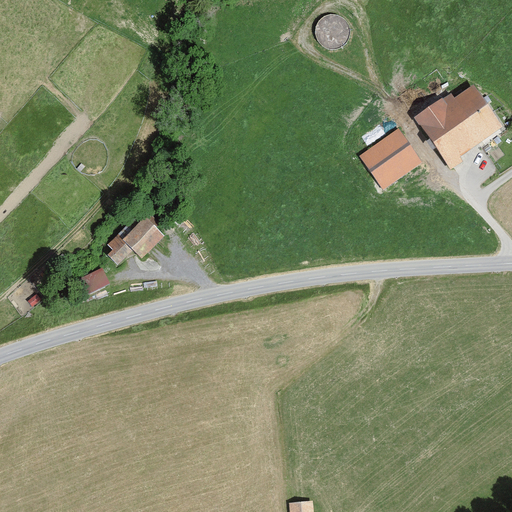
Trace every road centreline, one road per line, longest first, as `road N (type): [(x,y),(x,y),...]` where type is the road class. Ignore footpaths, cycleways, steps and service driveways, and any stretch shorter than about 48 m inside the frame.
road 1 (tertiary): [(511,263),(370,272),(202,298),(0,359)]
road 2 (track): [(480,209),(422,151),(383,96)]
road 3 (track): [(318,0),(299,39),(323,64),(385,97)]
